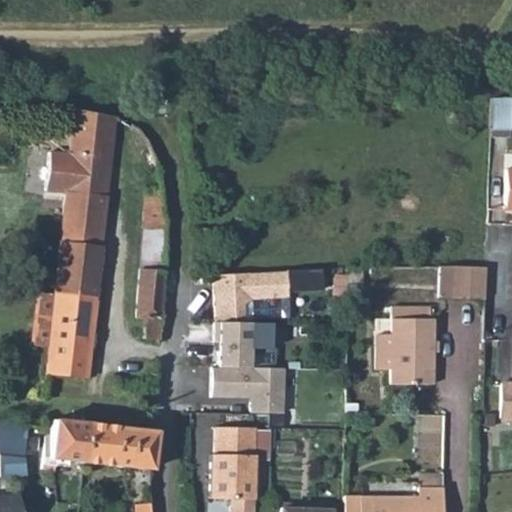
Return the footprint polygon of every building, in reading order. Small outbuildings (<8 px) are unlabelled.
[(511,132),(511,113),(511,97),(492,97),(490,132),(491,132),(511,132)] [(99,236),(103,198),(112,117),(73,112),(67,157),(48,155),(43,192),(63,195),(59,232),(99,236)] [(142,225),(163,226),(162,211),(143,212),(142,225)] [(163,226),(142,225),(131,318),(140,319),(137,338),(155,340),(158,300),(163,226)] [(196,230),(196,258),(211,257),(210,230),(196,230)] [(99,236),(59,232),(57,247),(97,252),(99,236)] [(46,351),(43,379),(83,382),(92,301),(97,252),(57,247),(52,299),(46,351)] [(438,296),(485,297),(486,264),(439,265),(438,296)] [(282,272),(208,276),(210,324),(239,324),(239,305),(247,300),(284,298),(282,272)] [(343,280),(330,280),(330,295),(343,296),(343,280)] [(52,299),(34,297),(28,350),(46,351),(52,299)] [(392,369),(392,383),(433,384),(434,318),(431,319),(430,306),(393,307),(392,335),(376,336),(375,368),(392,369)] [(210,324),(210,343),(214,344),(215,369),(246,369),(246,350),(266,350),(266,324),(239,324),(210,324)] [(215,369),(207,369),(207,399),(248,400),(247,414),(280,414),(280,370),(246,369),(215,369)] [(55,461),(81,464),(86,424),(54,420),(52,431),(51,437),(45,437),(41,470),(54,472),(55,461)] [(81,464),(148,473),(152,433),(148,433),(86,424),(81,464)] [(206,455),(206,501),(230,501),(230,511),(254,511),(254,428),(211,427),(210,456),(206,455)] [(1,454),(4,479),(28,476),(26,452),(1,454)] [(441,511),(442,474),(417,473),(416,496),(359,495),(358,511),(441,511)] [(358,511),(359,495),(342,496),(341,511),(358,511)] [(0,499),(0,511),(24,511),(23,496),(0,499)]
